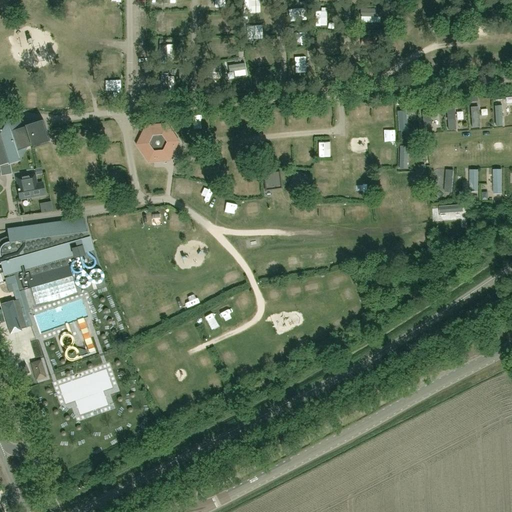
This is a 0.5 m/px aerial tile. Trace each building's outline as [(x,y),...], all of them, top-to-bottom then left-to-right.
[(257,3),(247,3),(247,15),(257,15),(257,3)] [(410,12),(418,19),(424,12),(417,5),(410,12)] [(381,16),(381,7),(360,8),(360,16),(381,16)] [(162,21),(163,34),(175,33),(174,20),(162,21)] [(215,22),(215,30),(229,30),(229,21),(215,22)] [(401,32),(415,36),(418,26),(404,22),(401,32)] [(49,37),(58,39),(60,28),(51,27),(49,37)] [(117,51),(116,35),(107,36),(108,51),(117,51)] [(96,50),(96,38),(87,38),(86,50),(96,50)] [(375,40),(364,40),(363,48),(374,48),(375,40)] [(377,55),(366,54),(365,62),(376,63),(377,55)] [(102,69),(113,68),(112,58),(102,59),(102,69)] [(257,67),(276,66),(275,58),(257,59),(257,67)] [(244,76),(242,65),(231,67),(233,78),(244,76)] [(372,70),(361,69),(361,77),(372,78),(372,70)] [(58,71),(41,72),(41,82),(58,82),(58,71)] [(114,99),(113,86),(103,87),(104,100),(114,99)] [(49,92),(51,106),(58,105),(56,91),(49,92)] [(300,124),(301,107),(291,107),(291,123),(300,124)] [(502,107),(494,107),(495,128),(503,128),(502,107)] [(319,108),(319,118),(327,117),(327,108),(319,108)] [(478,108),(470,108),(471,129),(479,129),(478,108)] [(273,126),(284,126),(284,110),(274,110),(273,126)] [(406,110),(398,111),(399,131),(407,131),(406,110)] [(454,110),(446,111),(447,131),(455,131),(454,110)] [(251,123),(251,111),(242,111),(243,123),(251,123)] [(216,113),(218,126),(225,125),(224,112),(216,113)] [(430,112),(422,113),(422,133),(431,133),(430,112)] [(0,166),(7,164),(8,165),(20,161),(26,150),(50,143),(43,120),(22,127),(19,119),(8,123),(0,118),(0,166)] [(170,161),(179,142),(167,124),(144,126),(140,133),(135,145),(148,163),(154,163),(170,161)] [(382,129),(382,137),(396,137),(396,129),(382,129)] [(320,141),(322,151),(332,149),(330,139),(320,141)] [(410,146),(401,146),(402,167),(411,167),(410,146)] [(314,156),(314,147),(304,148),(304,156),(314,156)] [(104,163),(116,162),(115,149),(103,149),(104,163)] [(99,168),(98,156),(89,156),(90,169),(99,168)] [(294,165),(294,156),(282,157),(282,166),(294,165)] [(328,176),(328,165),(317,165),(318,177),(328,176)] [(282,190),(280,170),(262,173),(265,192),(282,190)] [(311,176),(294,170),(288,189),(304,194),(311,176)] [(453,170),(445,170),(445,191),(454,191),(453,170)] [(476,171),(468,171),(469,197),(477,196),(476,171)] [(502,172),(493,172),(494,198),(502,197),(502,172)] [(49,174),(50,184),(60,183),(59,173),(49,174)] [(19,188),(17,188),(19,199),(44,194),(42,184),(36,185),(34,175),(17,178),(19,188)] [(224,190),(233,194),(240,180),(230,176),(224,190)] [(177,178),(177,193),(185,193),(185,178),(177,178)] [(196,182),(193,191),(201,194),(204,185),(196,182)] [(217,194),(210,207),(219,211),(225,197),(217,194)] [(419,201),(420,212),(430,211),(429,200),(419,201)] [(229,211),(239,214),(242,204),(232,202),(229,211)] [(440,205),(441,213),(462,211),(461,203),(440,205)] [(379,216),(387,216),(387,205),(379,206),(379,216)] [(303,221),(303,206),(293,207),(294,221),(303,221)] [(316,206),(316,220),(325,220),(325,206),(316,206)] [(344,223),(344,207),(335,207),(334,223),(344,223)] [(368,217),(368,207),(358,207),(358,218),(368,217)] [(162,222),(160,212),(151,213),(153,223),(162,222)] [(182,229),(179,213),(170,214),(173,231),(182,229)] [(132,233),(139,232),(138,223),(144,223),(143,214),(131,214),(132,233)] [(121,218),(114,218),(114,232),(122,232),(121,218)] [(84,219),(8,230),(10,243),(5,245),(2,247),(0,250),(0,253),(5,273),(7,273),(8,276),(24,272),(47,265),(46,262),(77,254),(78,257),(80,256),(84,255),(83,252),(88,251),(93,250),(88,232),(86,232),(84,219)] [(94,231),(101,230),(100,220),(93,221),(94,231)] [(430,234),(420,234),(421,245),(430,244),(430,234)] [(407,241),(401,243),(404,251),(410,249),(407,241)] [(353,250),(354,260),(363,260),(362,250),(353,250)] [(335,254),(337,265),(344,264),(342,253),(335,254)] [(317,256),(310,258),(313,272),(321,270),(317,256)] [(275,263),(266,264),(268,278),(277,277),(275,263)] [(299,264),(290,264),(290,275),(299,274),(299,264)] [(112,280),(123,277),(120,266),(109,269),(112,280)] [(233,272),(238,287),(246,284),(242,270),(233,272)] [(17,316),(17,317),(6,320),(10,335),(21,332),(21,329),(31,326),(28,313),(30,313),(29,310),(21,281),(20,281),(19,275),(6,279),(7,285),(12,284),(20,315),(17,316)] [(211,282),(218,295),(226,291),(219,277),(211,282)] [(331,289),(340,288),(339,278),(330,279),(331,289)] [(312,298),(320,296),(316,283),(308,285),(312,298)] [(122,287),(125,297),(134,293),(131,284),(122,287)] [(342,290),(345,300),(359,296),(356,286),(342,290)] [(201,305),(208,302),(201,288),(195,291),(201,305)] [(183,296),(175,300),(180,314),(188,310),(183,296)] [(246,299),(241,302),(246,312),(251,310),(246,299)] [(125,316),(134,313),(131,303),(122,306),(125,316)] [(220,309),(227,323),(235,319),(229,305),(220,309)] [(360,319),(369,315),(364,305),(356,309),(360,319)] [(165,310),(154,315),(159,324),(169,320),(165,310)] [(204,318),(210,331),(218,328),(211,314),(204,318)] [(137,322),(135,327),(144,330),(146,325),(137,322)] [(337,335),(346,333),(344,325),(335,327),(337,335)] [(186,345),(193,342),(188,328),(180,331),(186,345)] [(327,332),(317,336),(320,343),(330,339),(327,332)] [(299,340),(305,352),(313,348),(307,336),(299,340)] [(170,352),(163,340),(157,343),(164,355),(170,352)] [(77,354),(74,342),(65,344),(67,355),(77,354)] [(282,349),(286,361),(294,358),(290,346),(282,349)] [(139,365),(148,360),(143,350),(134,355),(139,365)] [(226,363),(234,359),(230,350),(222,354),(226,363)] [(267,368),(275,366),(272,356),(264,358),(267,368)] [(30,374),(25,365),(19,368),(23,377),(30,374)] [(144,375),(148,382),(156,378),(153,371),(144,375)] [(221,376),(207,381),(211,391),(224,386),(221,376)] [(151,390),(156,401),(166,397),(161,386),(151,390)] [(193,392),(198,404),(206,401),(200,389),(193,392)] [(47,402),(52,399),(47,392),(42,395),(47,402)] [(180,399),(172,403),(178,415),(186,411),(180,399)]
